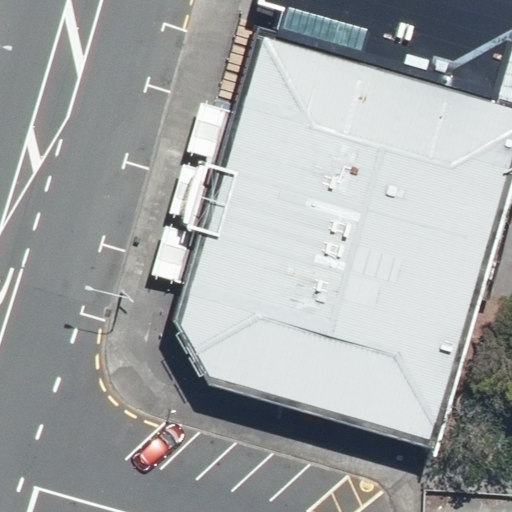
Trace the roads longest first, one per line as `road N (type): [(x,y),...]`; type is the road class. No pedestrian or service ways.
road 1 (tertiary): [(85,0),(0,282)]
road 2 (unclassified): [(0,478),(119,511)]
